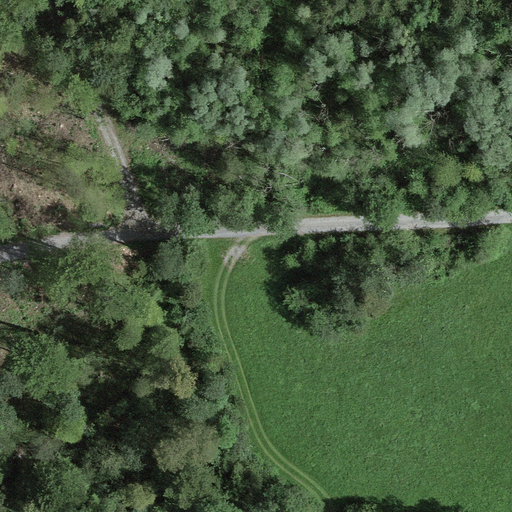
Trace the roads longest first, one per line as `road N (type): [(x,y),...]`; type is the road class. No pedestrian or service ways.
road 1 (track): [(511,214),(73,243),(0,258)]
road 2 (track): [(147,240),(50,0)]
